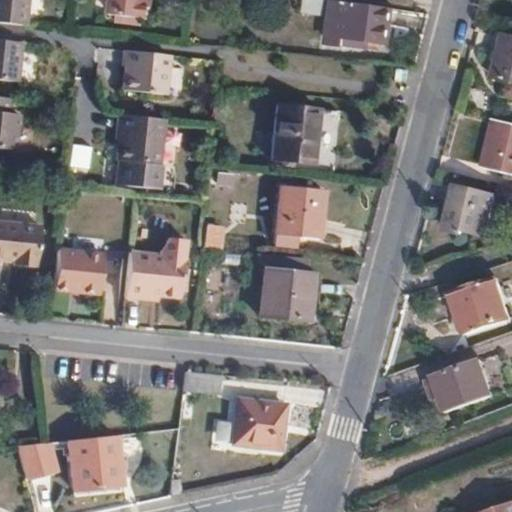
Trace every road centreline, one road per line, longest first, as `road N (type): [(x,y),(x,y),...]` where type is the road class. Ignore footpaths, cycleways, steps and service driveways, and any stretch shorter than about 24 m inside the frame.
road 1 (unclassified): [(456,0),(360,372)]
road 2 (residential): [(0,328),(360,372)]
road 3 (unclassified): [(360,372),(325,504)]
